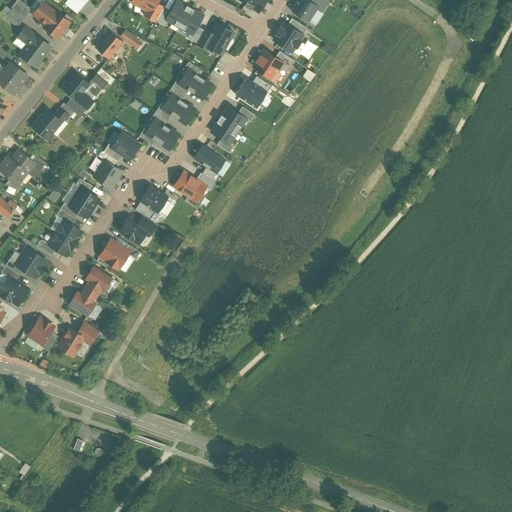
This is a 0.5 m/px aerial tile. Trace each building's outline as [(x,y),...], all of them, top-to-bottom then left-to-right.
[(0,13),(0,14),(18,26),(29,9),(16,0),(14,0),(9,9),(5,6),(0,13)] [(82,0),(68,0),(64,5),(76,15),(88,1),(87,0),(83,0),(83,1),(82,0)] [(163,0),(135,0),(133,5),(154,17),(163,0)] [(269,0),(238,0),(260,14),(269,0)] [(319,8),(308,0),(298,0),(290,11),(308,24),(319,8)] [(190,9),(177,1),(167,18),(180,26),(190,9)] [(44,25),(41,29),(56,41),(70,23),(55,11),(54,13),(40,2),(30,15),(44,25)] [(203,16),(190,9),(180,26),(192,34),(203,16)] [(222,56),(233,31),(214,23),(210,31),(202,28),(195,45),(222,56)] [(25,45),(17,56),(36,70),(53,48),(25,25),(16,38),(25,45)] [(277,44),(293,55),(305,37),(289,26),(277,44)] [(141,45),(124,32),(120,38),(137,50),(141,45)] [(120,44),(108,34),(94,49),(106,60),(120,44)] [(276,57),(264,50),(252,69),(272,82),(281,68),(287,72),(294,61),(280,51),(276,57)] [(8,64),(0,74),(0,86),(12,96),(26,78),(8,64)] [(200,76),(188,69),(179,83),(202,99),(212,84),(200,76)] [(310,81),(314,73),(306,69),(302,77),(310,81)] [(89,85),(74,74),(60,90),(85,111),(92,103),(82,94),(89,85)] [(233,93),(255,108),(270,85),(255,75),(251,81),(244,76),(233,93)] [(93,78),(90,82),(102,91),(105,87),(93,78)] [(172,94),(162,108),(185,124),(195,109),(172,94)] [(238,130),(246,118),(228,106),(220,118),(238,130)] [(52,114),(56,117),(61,110),(57,107),(52,114)] [(45,109),(29,129),(46,143),(68,116),(63,112),(57,119),(45,109)] [(230,143),(238,130),(220,118),(211,131),(230,143)] [(156,120),(146,134),(169,150),(179,135),(156,120)] [(141,144),(121,131),(110,148),(131,161),(141,144)] [(201,145),(193,158),(217,173),(226,160),(201,145)] [(10,158),(28,174),(32,177),(39,168),(18,149),(10,158)] [(28,174),(10,158),(7,154),(0,161),(0,172),(17,187),(28,174)] [(123,170),(104,158),(92,177),(111,189),(123,170)] [(206,186),(184,172),(175,185),(175,186),(196,201),(206,186)] [(74,185),(78,187),(87,193),(91,187),(78,179),(74,185)] [(78,187),(72,197),(92,209),(98,200),(87,193),(78,187)] [(53,202),(59,195),(53,190),(47,197),(53,202)] [(87,218),(92,209),(72,197),(67,205),(78,212),(87,218)] [(0,201),(0,212),(7,217),(12,211),(0,201)] [(63,203),(59,210),(74,219),(78,212),(67,205),(63,203)] [(63,221),(70,225),(74,219),(59,210),(58,213),(58,217),(63,221)] [(136,224),(127,218),(117,232),(137,245),(145,233),(150,236),(156,227),(141,216),(136,224)] [(63,221),(55,234),(74,245),(82,233),(70,225),(63,221)] [(65,258),(74,245),(55,234),(47,246),(54,251),(65,258)] [(24,248),(35,255),(38,250),(34,247),(23,240),(20,246),(24,248)] [(126,252),(109,240),(98,258),(118,272),(130,254),(126,252)] [(47,246),(39,241),(34,247),(38,250),(50,258),(54,251),(47,246)] [(128,247),(126,252),(130,254),(136,258),(139,254),(128,247)] [(13,265),(23,271),(35,279),(46,263),(35,255),(24,248),(13,265)] [(9,262),(5,268),(18,277),(23,271),(13,265),(9,262)] [(114,280),(92,266),(83,280),(88,283),(84,288),(97,297),(100,292),(104,294),(114,280)] [(7,277),(9,275),(16,280),(18,277),(5,268),(1,273),(7,277)] [(7,277),(2,285),(23,301),(31,291),(16,280),(9,275),(7,277)] [(2,285),(0,286),(0,299),(15,311),(23,301),(2,285)] [(69,307),(88,319),(96,306),(93,303),(96,298),(84,290),(81,296),(77,293),(69,307)] [(54,329),(38,319),(25,338),(41,348),(51,334),(54,329)] [(68,329),(55,348),(72,360),(83,342),(89,346),(97,334),(84,325),(77,335),(68,329)] [(51,334),(41,348),(47,352),(56,338),(51,334)] [(76,439),(73,449),(79,451),(83,441),(76,439)]
